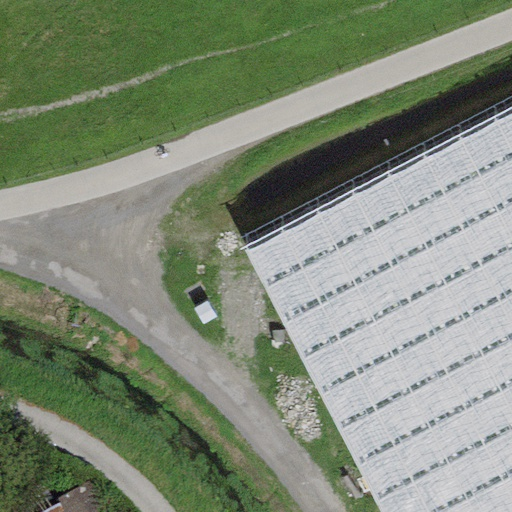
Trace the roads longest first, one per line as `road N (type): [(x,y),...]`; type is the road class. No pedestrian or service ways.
road 1 (unclassified): [(0,210),(511,28)]
road 2 (track): [(0,252),(112,281),(217,353),(272,410),(324,511)]
